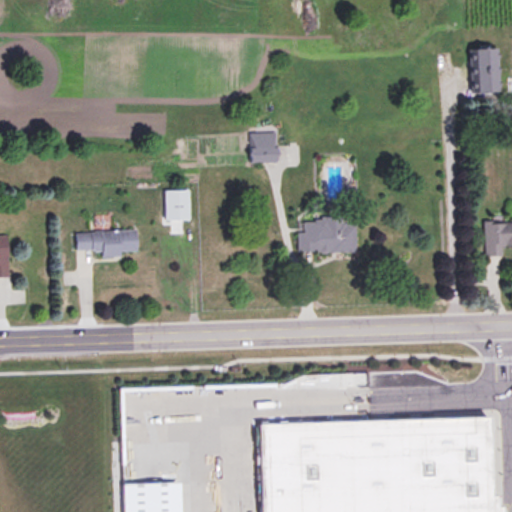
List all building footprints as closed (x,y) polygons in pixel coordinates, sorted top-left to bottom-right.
[(468,94),(495,94),(495,50),(468,50),(468,94)] [(247,132),(247,162),(274,162),(274,132),(247,132)] [(295,251),(352,252),(352,222),(342,222),(342,217),(301,217),(301,231),(295,231),(295,251)] [(511,244),(511,221),(482,221),(482,256),(500,256),(500,244),(511,244)] [(134,230),(73,231),(73,251),(99,250),(99,256),(118,256),(118,252),(134,251),(134,230)] [(264,511),(262,422),(492,418),(493,511),(264,511)]
